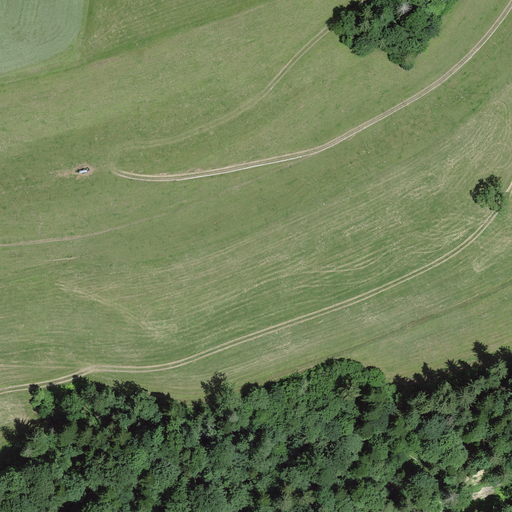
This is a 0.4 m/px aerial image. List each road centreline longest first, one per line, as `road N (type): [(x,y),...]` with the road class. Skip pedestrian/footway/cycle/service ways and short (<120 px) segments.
road 1 (track): [(511,189),(466,243),(332,308),(146,371),(94,369),(0,392)]
road 2 (track): [(511,3),(436,85),(318,151),(177,178)]
